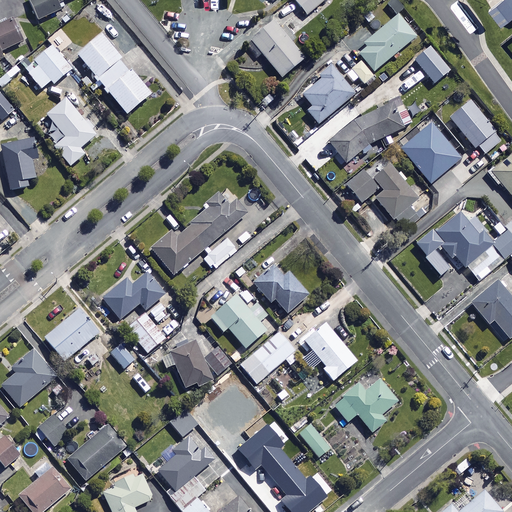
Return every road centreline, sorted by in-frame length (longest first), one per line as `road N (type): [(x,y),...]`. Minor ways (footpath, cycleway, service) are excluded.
road 1 (residential): [(482,413),(261,148),(233,127)]
road 2 (residential): [(70,238),(81,219),(183,132),(205,129)]
road 3 (residential): [(205,129),(87,233),(70,238)]
road 4 (residential): [(233,127),(126,0)]
road 5 (residential): [(482,413),(364,511)]
